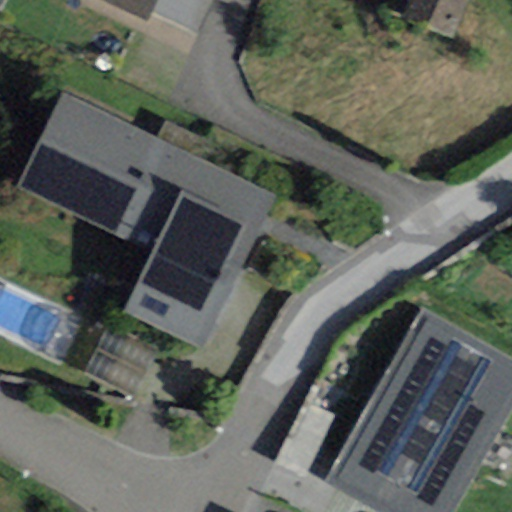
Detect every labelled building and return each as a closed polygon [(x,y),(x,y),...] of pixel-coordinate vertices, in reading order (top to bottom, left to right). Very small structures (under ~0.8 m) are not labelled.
[(150,13),(156,0),(100,0),(146,22),(150,13)] [(156,0),(150,13),(192,34),(208,0),(156,0)] [(454,38),(468,0),(407,0),(400,18),(454,38)] [(152,252),(196,160),(61,96),(17,188),(152,252)] [(200,351),(273,197),(196,160),(152,252),(123,314),(200,351)] [(375,511),(453,511),(511,409),(511,360),(420,308),(322,481),(375,511)]
